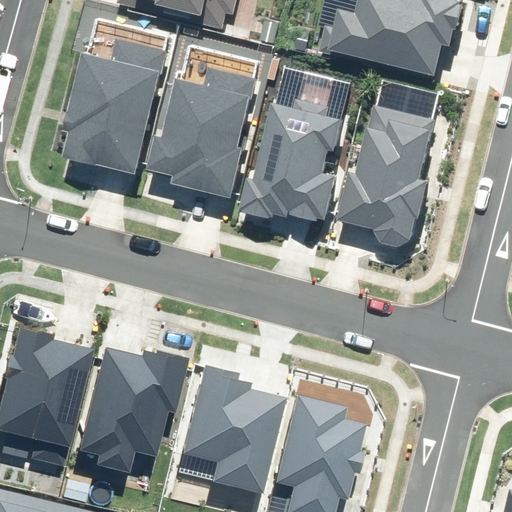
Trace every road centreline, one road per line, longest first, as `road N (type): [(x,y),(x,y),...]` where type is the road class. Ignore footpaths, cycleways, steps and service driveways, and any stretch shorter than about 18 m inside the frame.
road 1 (residential): [(0,223),(467,347)]
road 2 (residential): [(467,347),(511,167)]
road 3 (residential): [(427,511),(467,347)]
